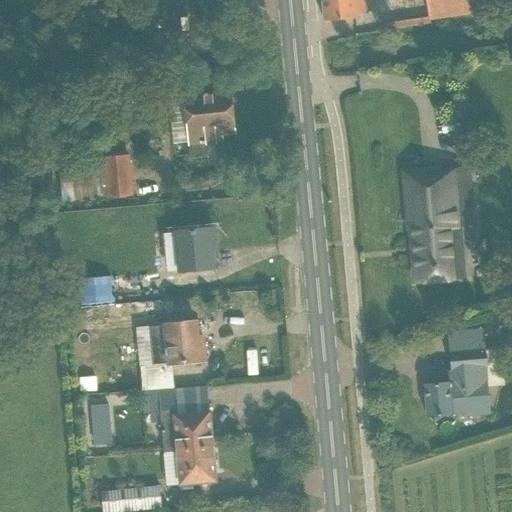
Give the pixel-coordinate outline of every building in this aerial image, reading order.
[(370,13),(369,0),(321,0),(323,20),(343,19),(355,18),(354,15),(370,13)] [(383,32),(431,25),(431,20),(500,10),(498,0),(424,0),(427,18),(382,24),(383,32)] [(223,137),(236,136),(231,91),(183,96),(184,99),(169,101),(173,145),(188,144),(190,160),(208,158),(207,148),(223,146),(223,137)] [(62,204),(134,197),(129,156),(102,159),(104,172),(90,173),(90,165),(73,167),(71,144),(64,144),(62,135),(55,135),(62,204)] [(469,167),(423,172),(403,173),(403,176),(404,176),(409,230),(413,230),(418,281),(466,277),(462,226),(474,225),(469,167)] [(63,238),(66,270),(87,267),(82,217),(63,219),(65,237),(63,238)] [(162,235),(166,273),(178,272),(178,274),(214,271),(213,254),(217,253),(215,227),(174,231),(175,233),(162,235)] [(111,277),(71,280),(74,307),(114,304),(111,277)] [(114,304),(74,307),(76,336),(136,330),(141,392),(159,391),(173,390),(171,367),(208,364),(205,336),(203,336),(202,324),(198,324),(198,321),(196,321),(194,297),(114,304)] [(449,329),(449,349),(485,349),(485,329),(449,329)] [(427,417),(447,415),(485,411),(481,368),(486,368),(484,349),(450,353),(452,382),(424,385),(427,417)] [(173,390),(159,391),(164,453),(214,448),(211,411),(208,411),(207,387),(173,390)] [(132,410),(145,405),(140,392),(127,396),(132,410)] [(103,396),(90,397),(94,436),(107,435),(103,396)] [(217,484),(214,448),(164,453),(166,487),(178,485),(178,487),(217,484)] [(102,511),(133,511),(161,509),(159,487),(101,493),(102,511)]
